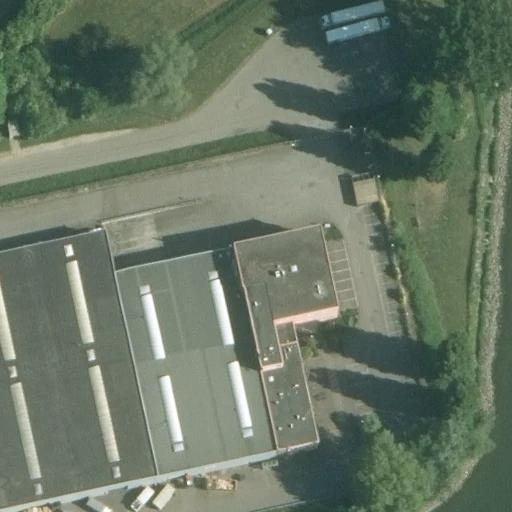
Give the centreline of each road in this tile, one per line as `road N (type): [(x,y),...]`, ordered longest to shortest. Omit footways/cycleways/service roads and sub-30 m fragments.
road 1 (unclassified): [(0,169),(234,120),(318,61)]
road 2 (unknown): [(371,345),(320,364),(338,475)]
